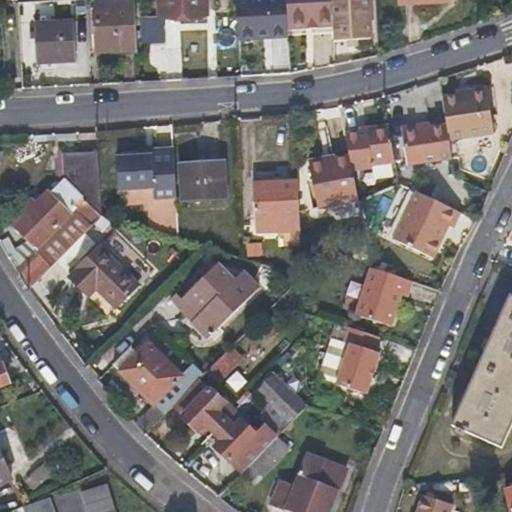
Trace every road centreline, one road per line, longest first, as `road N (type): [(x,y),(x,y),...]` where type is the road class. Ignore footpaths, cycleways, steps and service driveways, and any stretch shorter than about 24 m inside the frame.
road 1 (residential): [(0,112),(280,94),(348,83),(511,33)]
road 2 (residential): [(511,184),(444,328),(378,511)]
road 3 (residential): [(204,511),(118,447),(0,275)]
